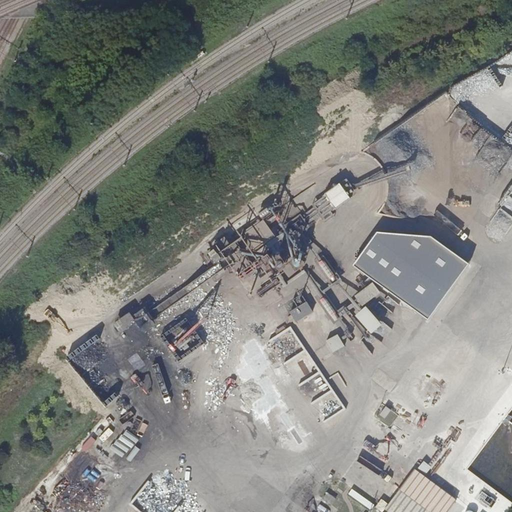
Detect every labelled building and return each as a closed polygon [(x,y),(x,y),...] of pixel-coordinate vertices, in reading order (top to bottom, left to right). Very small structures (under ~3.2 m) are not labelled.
[(242,269),(311,219),(313,222),(332,209),(324,199),(311,208),(308,204),(303,208),(295,197),(222,249),(226,255),(146,313),(151,320),(235,259),(242,269)] [(349,262),(394,296),(411,275),(366,240),(349,262)] [(365,304),(382,292),(374,282),(358,295),(365,304)] [(367,306),(357,315),(373,333),(383,323),(367,306)] [(385,419),(391,410),(386,406),(380,415),(385,419)] [(430,511),(447,511),(456,500),(415,468),(399,489),(426,509),(430,511)] [(374,505),(352,489),(349,494),(370,510),(374,505)] [(423,511),(426,509),(399,489),(388,504),(385,509),(388,511),(423,511)] [(376,507),(382,511),(385,509),(388,504),(382,499),(376,507)]
